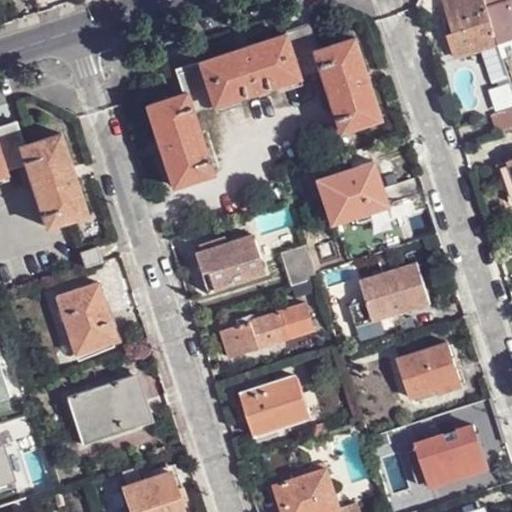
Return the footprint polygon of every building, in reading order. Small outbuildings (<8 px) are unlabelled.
[(486,0),(445,0),(452,16),(452,18),(456,16),(460,30),(449,33),(457,56),(485,47),(500,43),(486,0)] [(511,0),(486,0),(500,43),(511,38),(511,0)] [(452,16),(444,18),(449,33),(460,30),(456,16),(452,18),(452,16)] [(275,84),(300,76),(320,68),(341,129),(381,116),(354,36),(317,47),(309,24),(176,68),(184,91),(147,104),(174,185),(213,172),(192,109),(213,102),(214,103),(238,95),(246,93),(247,96),(269,89),(267,86),(275,84)] [(500,43),(485,47),(496,81),(511,77),(500,43)] [(301,81),(300,76),(275,84),(277,89),(301,81)] [(511,80),(511,77),(496,81),(505,109),(511,106),(511,80)] [(241,101),(238,95),(214,103),(216,109),(241,101)] [(511,106),(505,109),(494,112),(500,131),(511,126),(511,106)] [(0,174),(6,172),(5,169),(25,162),(47,226),(87,213),(60,132),(24,144),(16,122),(0,126),(0,174)] [(354,165),(317,177),(325,203),(330,201),(336,221),(357,214),(372,209),(389,204),(374,158),(354,165)] [(511,159),(510,160),(493,166),(506,204),(511,201),(511,159)] [(0,181),(8,178),(6,172),(0,174),(0,181)] [(325,203),(331,223),(336,221),(330,201),(325,203)] [(372,209),(357,214),(358,220),(370,216),(373,215),(372,209)] [(265,270),(253,232),(225,241),(223,236),(216,238),(218,243),(199,249),(213,287),(265,270)] [(316,270),(307,242),(280,251),(292,285),(318,276),(316,270)] [(79,251),(85,267),(102,261),(97,245),(79,251)] [(194,251),(208,289),(210,288),(213,287),(199,249),(196,251),(194,251)] [(431,301),(417,258),(409,261),(388,268),(361,277),(365,290),(345,297),(354,325),(431,301)] [(99,281),(57,294),(76,353),(113,340),(118,339),(99,281)] [(221,329),(230,355),(313,329),(305,302),(221,329)] [(115,345),(113,340),(76,353),(78,357),(115,345)] [(400,356),(413,396),(439,387),(441,393),(463,385),(462,381),(458,369),(454,357),(449,344),(448,340),(400,356)] [(454,342),(449,344),(454,357),(458,355),(454,342)] [(396,359),(387,362),(402,401),(410,398),(396,359)] [(0,362),(0,398),(10,395),(0,362)] [(462,368),(458,369),(462,381),(466,380),(462,368)] [(155,420),(139,371),(130,374),(137,395),(141,395),(149,422),(155,420)] [(68,395),(83,443),(85,442),(84,438),(121,425),(123,430),(149,422),(141,395),(137,395),(130,374),(68,395)] [(311,416),(297,374),(265,385),(267,392),(245,400),(256,434),(311,416)] [(242,392),(245,400),(267,392),(265,385),(242,392)] [(84,438),(85,442),(123,430),(121,425),(84,438)] [(483,445),(478,430),(469,432),(460,436),(450,439),(447,432),(418,441),(420,447),(430,479),(432,484),(481,469),(474,449),(483,445)] [(4,444),(0,444),(0,484),(15,480),(4,444)] [(481,469),(489,466),(483,445),(474,449),(481,469)] [(419,482),(430,479),(420,447),(409,450),(419,482)] [(276,483),(285,511),(344,511),(343,510),(344,510),(327,459),(307,466),(310,473),(276,483)] [(176,464),(171,465),(172,472),(183,501),(188,499),(176,464)] [(186,511),(183,501),(172,472),(151,478),(145,480),(124,487),(132,511),(186,511)]
